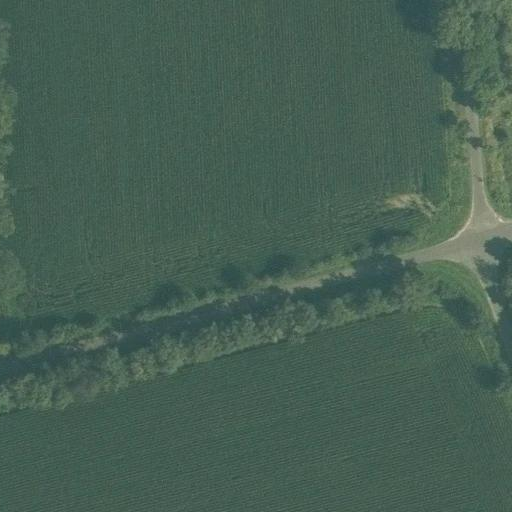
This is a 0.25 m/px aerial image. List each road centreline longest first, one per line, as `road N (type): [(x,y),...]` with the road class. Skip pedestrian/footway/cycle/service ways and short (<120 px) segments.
road 1 (unclassified): [(480,245),(0,374)]
road 2 (unclassified): [(469,0),(480,245)]
